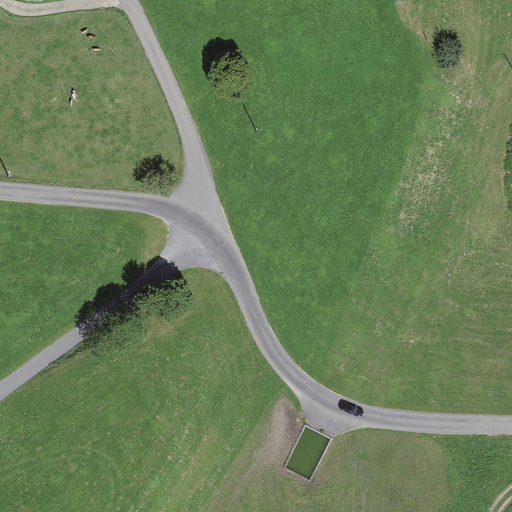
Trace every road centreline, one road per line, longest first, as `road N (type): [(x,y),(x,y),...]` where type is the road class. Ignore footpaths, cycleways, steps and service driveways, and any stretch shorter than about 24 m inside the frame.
road 1 (unclassified): [(210,233),(278,361),(324,401),(380,418),(511,426)]
road 2 (unclassified): [(0,395),(210,233)]
road 3 (unclassified): [(0,190),(158,207),(210,233)]
